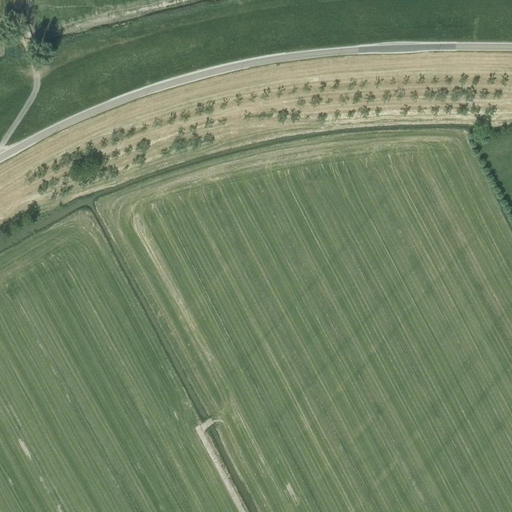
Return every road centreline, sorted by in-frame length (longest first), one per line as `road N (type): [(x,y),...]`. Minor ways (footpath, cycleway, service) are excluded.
road 1 (unclassified): [(0,158),(88,113),(249,64),(511,48)]
road 2 (track): [(18,9),(38,83),(0,147)]
